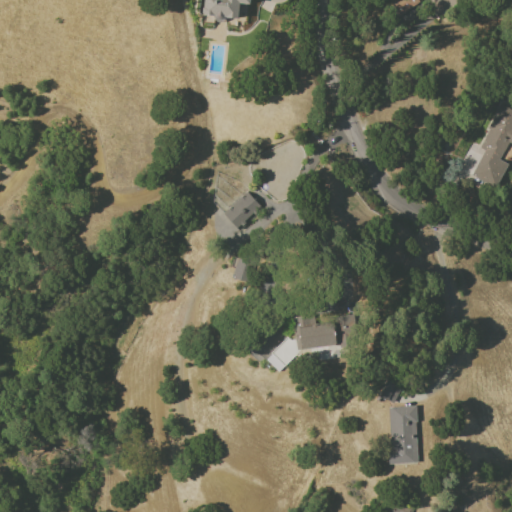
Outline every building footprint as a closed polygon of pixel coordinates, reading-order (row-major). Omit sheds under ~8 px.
[(226,17),(226,19),(223,22),(220,23),(217,21),(215,18),(215,16),(202,15),(203,0),(249,0),(249,4),(239,3),(237,19),(226,17)] [(399,16),(411,6),(406,0),(392,0),(389,3),(399,16)] [(511,110),(499,104),(486,128),(488,129),(478,148),(484,150),(471,175),(495,188),(508,164),(498,160),(511,133),(511,110)] [(225,216),(228,212),(226,210),(247,192),(263,210),(239,232),(225,216)] [(291,317),(297,352),(335,346),(337,353),(358,350),(353,314),(330,318),(331,324),(316,326),(316,324),(311,325),(311,326),(305,327),(304,315),(291,317)] [(265,360),(278,372),(300,349),(286,337),(265,360)] [(387,383),(380,397),(392,403),(399,388),(387,383)] [(387,407),(390,447),(387,447),(388,464),(417,462),(414,423),(417,422),(415,405),(387,407)] [(391,511),(390,511),(395,503),(411,511),(410,511),(391,511)]
